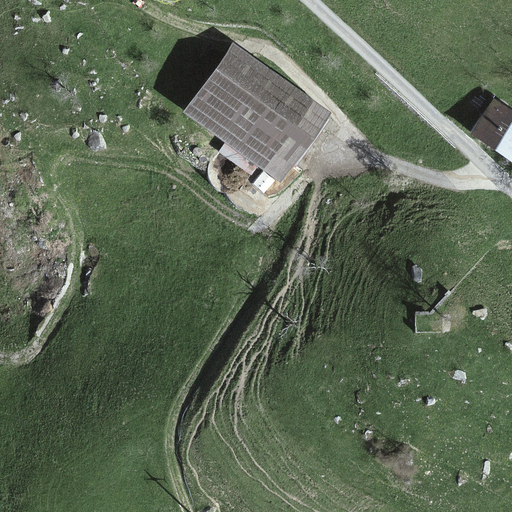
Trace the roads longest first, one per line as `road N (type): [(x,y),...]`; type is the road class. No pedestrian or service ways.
road 1 (trunk): [(250,0),(469,511)]
road 2 (track): [(310,0),(511,189)]
